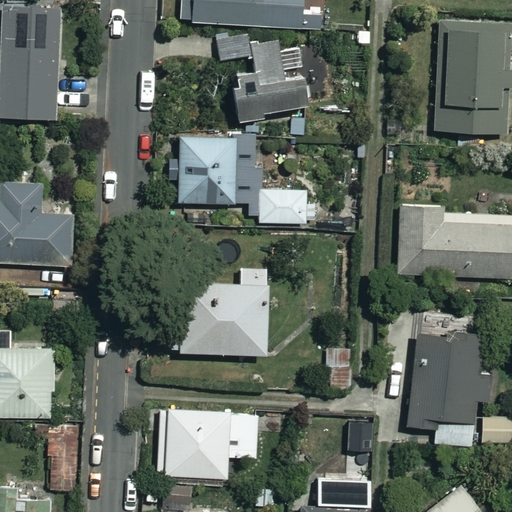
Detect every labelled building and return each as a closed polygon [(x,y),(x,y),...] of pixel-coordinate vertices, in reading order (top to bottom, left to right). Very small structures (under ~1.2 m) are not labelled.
[(329,0),(180,0),(180,22),(328,30),(329,0)] [(0,116),(54,118),(58,9),(0,6),(0,116)] [(509,26),(437,24),(434,130),(505,133),(509,26)] [(250,43),(249,34),(217,39),(220,61),(230,60),(239,121),(263,118),(262,113),(306,106),(302,79),(282,81),(277,39),(250,43)] [(180,202),(248,202),(248,216),(259,216),(259,223),(307,223),(307,190),(263,190),(263,168),(258,168),(258,137),(181,137),(181,159),(168,159),(168,178),(180,178),(180,202)] [(3,174),(3,180),(0,180),(0,263),(73,264),(73,212),(43,212),(43,181),(30,181),(30,175),(3,174)] [(399,278),(511,277),(511,212),(442,213),(442,205),(399,205),(399,278)] [(270,268),(240,268),(240,281),(179,281),(179,353),(270,353),(270,268)] [(415,334),(414,349),(399,348),(398,366),(410,367),(406,425),(436,427),(435,444),(474,446),(477,401),(493,402),(495,370),(480,369),(482,338),(415,334)] [(323,344),(324,368),(327,368),(327,393),(352,392),(351,343),(323,344)] [(52,344),(0,344),(0,415),(52,416),(52,344)] [(230,407),(162,405),(161,435),(157,435),(156,478),(228,480),(230,407)] [(370,419),(346,420),(347,452),(371,451),(370,419)] [(62,423),(62,428),(49,428),(51,490),(79,489),(77,423),(62,423)] [(190,501),(194,501),(194,483),(164,483),(165,508),(190,507),(190,501)] [(484,511),(462,483),(424,511),(484,511)] [(48,511),(49,485),(0,484),(0,511),(48,511)]
